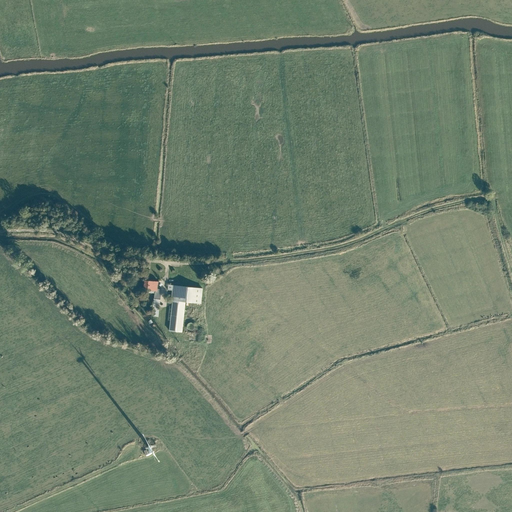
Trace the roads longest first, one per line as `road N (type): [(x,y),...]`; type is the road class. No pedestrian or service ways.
road 1 (track): [(511,270),(488,198),(435,208),(338,246),(226,261)]
road 2 (unclassified): [(226,261),(152,262),(57,235),(0,232)]
road 3 (track): [(9,511),(137,449)]
